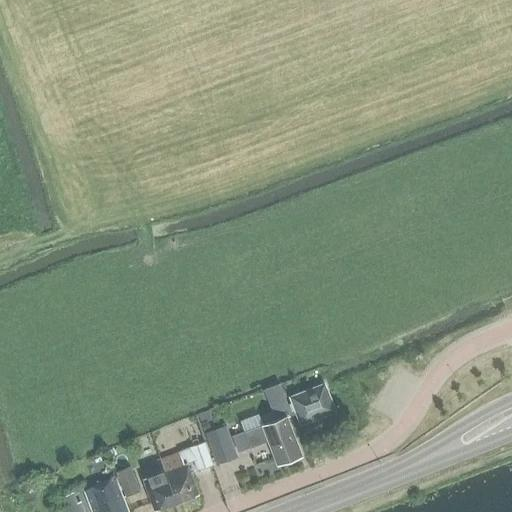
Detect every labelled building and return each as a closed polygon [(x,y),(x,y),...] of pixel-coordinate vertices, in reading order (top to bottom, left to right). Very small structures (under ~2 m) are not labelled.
[(332,411),(322,386),(291,398),(300,423),(332,411)] [(277,464),(299,456),(284,417),(243,432),(249,448),(268,441),(277,464)] [(207,421),(201,423),(204,431),(210,429),(207,421)] [(225,426),(204,433),(215,464),(236,457),(225,426)] [(203,443),(158,460),(175,504),(198,496),(186,463),(192,461),(195,471),(211,465),(203,443)] [(152,511),(154,511),(175,504),(158,460),(141,466),(145,478),(140,480),(152,511)] [(140,492),(130,467),(115,473),(125,497),(140,492)] [(126,511),(114,480),(83,492),(90,511),(126,511)] [(28,495),(38,491),(35,481),(24,485),(28,495)] [(71,493),(56,499),(60,511),(83,511),(79,502),(76,504),(71,493)]
